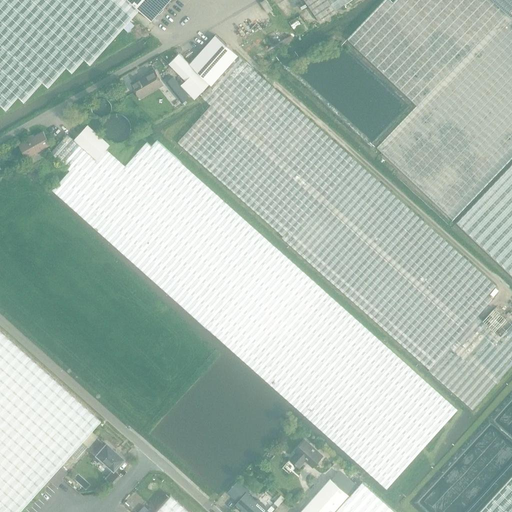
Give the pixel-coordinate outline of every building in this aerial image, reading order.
[(0,0),(0,105),(5,110),(17,96),(23,102),(41,82),(47,87),(65,67),(71,72),(83,59),(89,64),(122,28),(128,20),(138,10),(126,0),(0,0)] [(126,0),(138,10),(150,21),(158,13),(163,9),(162,8),(168,0),(126,0)] [(263,0),(260,3),(267,13),(273,9),(266,0),(263,0)] [(303,0),(320,23),(336,12),(334,10),(327,0),(303,0)] [(327,0),(334,10),(348,0),(327,0)] [(384,0),(347,40),(352,44),(416,106),(377,148),(452,220),(511,157),(511,16),(511,18),(491,0),(395,0),(393,3),(389,0),(384,0)] [(511,0),(491,0),(511,18),(511,16),(511,0)] [(299,20),(291,26),(299,36),(306,31),(299,20)] [(216,36),(190,64),(209,83),(210,85),(237,55),(216,36)] [(196,99),(200,94),(209,83),(190,64),(179,54),(169,64),(186,81),(182,85),(196,99)] [(282,237),(352,299),(430,369),(428,371),(473,410),(511,365),(511,325),(500,338),(482,322),(477,317),(493,300),(488,296),(496,286),(352,157),(278,92),(239,56),(238,56),(237,55),(210,85),(209,83),(200,94),(202,96),(201,96),(211,105),(178,142),(237,195),(283,236),(282,237)] [(163,86),(155,71),(132,84),(139,98),(163,86)] [(173,77),(166,83),(182,104),(190,98),(173,77)] [(127,133),(127,130),(126,128),(124,125),(123,124),(121,123),(119,122),(117,122),(114,122),(112,123),(109,125),(107,128),(106,130),(106,132),(106,136),(108,140),(110,141),(112,142),(116,143),(119,143),(121,142),(124,140),(126,137),(127,136),(127,133)] [(70,171),(53,190),(64,199),(106,149),(110,145),(88,125),(74,140),(68,135),(51,154),(70,171)] [(51,145),(43,132),(19,145),(26,159),(51,145)] [(262,378),(352,458),(386,490),(458,410),(352,315),(353,314),(352,313),(277,246),(276,247),(208,186),(157,141),(149,150),(144,146),(126,166),(106,149),(64,199),(113,243),(262,378)] [(0,176),(9,171),(4,162),(0,164),(0,176)] [(511,165),(457,223),(511,275),(511,165)] [(494,308),(482,322),(500,338),(511,325),(511,312),(506,319),(494,308)] [(0,511),(19,511),(48,480),(60,466),(66,471),(87,447),(88,448),(98,437),(92,431),(101,421),(101,420),(0,329),(0,511)] [(299,469),(305,461),(313,468),(323,457),(305,441),(295,452),(297,453),(287,464),(292,469),(296,466),(299,469)] [(112,469),(105,478),(111,483),(118,475),(113,470),(123,459),(106,444),(96,455),(112,469)] [(340,467),(335,463),(326,472),(332,477),(340,467)] [(355,488),(360,482),(350,474),(346,479),(355,488)] [(511,511),(511,474),(477,511),(511,511)] [(301,511),(336,511),(351,496),(331,479),(301,511)] [(228,492),(233,496),(239,502),(237,504),(245,511),(266,511),(267,511),(247,493),(249,490),(238,480),(228,492)] [(336,511),(396,511),(363,482),(351,496),(336,511)] [(188,511),(170,495),(154,511),(188,511)] [(281,495),(274,503),(277,506),(278,507),(285,499),(281,495)]
